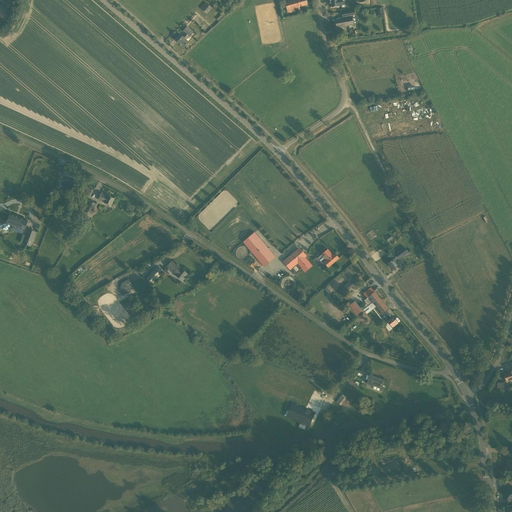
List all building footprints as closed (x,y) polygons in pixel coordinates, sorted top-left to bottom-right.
[(306,0),(295,0),(285,3),(288,13),(300,10),(299,7),(307,5),(306,0)] [(205,1),(200,8),(208,14),(213,7),(205,1)] [(0,3),(0,19),(4,22),(11,13),(0,3)] [(342,13),(343,19),(335,21),(337,28),(354,25),(358,24),(356,15),(355,15),(354,11),(342,13)] [(178,42),(184,48),(189,42),(186,40),(189,36),(189,37),(193,32),(187,27),(183,31),(186,33),(183,37),(182,37),(178,42)] [(67,176),(64,174),(60,181),(64,183),(64,182),(71,186),(75,178),(68,175),(67,176)] [(111,206),(114,199),(109,196),(108,197),(101,193),(98,200),(111,206)] [(85,212),(90,215),(96,204),(90,201),(85,212)] [(28,221),(20,218),(10,214),(7,224),(7,225),(6,225),(6,223),(3,225),(1,228),(2,230),(5,231),(8,229),(8,228),(9,227),(10,225),(25,230),(28,221)] [(28,236),(27,238),(25,244),(23,243),(22,243),(30,246),(36,232),(29,230),(27,236),(25,235),(25,236),(28,236)] [(253,234),(243,242),(264,267),(274,258),(253,234)] [(392,260),(388,263),(392,270),(398,265),(396,262),(409,253),(404,247),(390,257),(392,260)] [(300,271),(299,270),(309,262),(305,258),(305,257),(298,249),(283,262),(292,273),(294,275),(295,274),(296,275),(300,271)] [(322,255),(318,258),(322,263),(323,262),(328,267),(339,258),(335,254),(332,256),(331,255),(331,254),(328,250),(322,255)] [(185,277),(187,274),(182,269),(181,271),(179,269),(179,268),(171,262),(167,266),(169,269),(170,268),(175,272),(174,273),(177,275),(176,276),(182,280),(183,280),(185,278),(185,277)] [(152,284),(162,272),(157,267),(146,279),(152,284)] [(357,276),(353,279),(340,289),(343,294),(361,281),(357,276)] [(126,293),(130,291),(126,285),(130,283),(128,279),(121,283),(126,293)] [(382,301),(371,287),(364,293),(367,298),(364,300),(368,306),(373,303),(377,300),(379,303),(382,301)] [(373,303),(368,306),(363,310),(367,314),(373,309),(376,307),(382,314),(388,309),(382,301),(379,303),(377,300),(373,303)] [(347,307),(355,317),(362,311),(354,301),(347,307)] [(393,316),(391,318),(390,318),(386,314),(384,316),(393,327),(398,323),(393,316)] [(511,370),(511,371),(511,372),(507,373),(503,375),(506,382),(509,381),(510,381),(511,380),(511,370)] [(279,375),(274,386),(284,390),(290,392),(295,381),(279,375)] [(383,380),(370,375),(367,384),(373,386),(373,385),(380,388),(383,380)] [(300,404),(299,406),(292,403),(289,412),(286,411),(284,415),(287,416),(309,426),(315,413),(307,409),(307,407),(300,404)]
